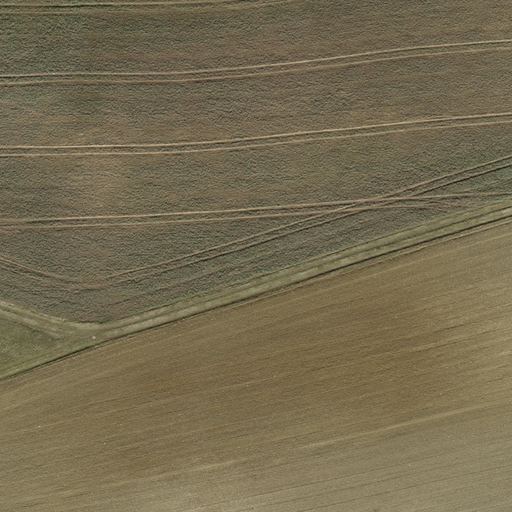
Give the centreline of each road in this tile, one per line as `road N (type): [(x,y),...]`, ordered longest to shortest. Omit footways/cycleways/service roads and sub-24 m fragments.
road 1 (track): [(511,218),(114,337),(0,315)]
road 2 (track): [(114,337),(0,376)]
